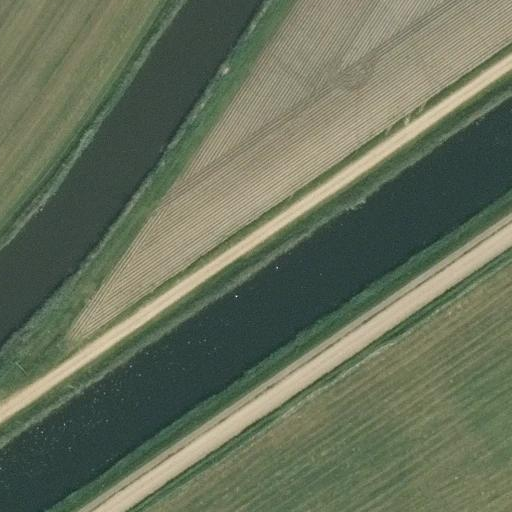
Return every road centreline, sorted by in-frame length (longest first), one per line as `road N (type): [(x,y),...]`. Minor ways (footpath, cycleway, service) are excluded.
road 1 (track): [(0,410),(511,59)]
road 2 (track): [(102,511),(511,230)]
